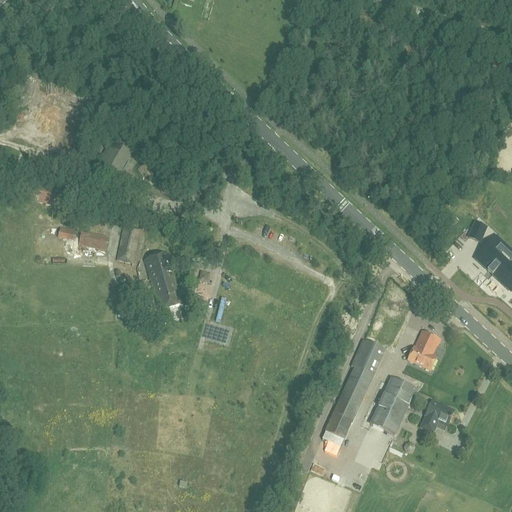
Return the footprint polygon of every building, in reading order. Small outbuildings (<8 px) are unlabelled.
[(309,0),(300,0),(298,7),(307,10),(309,0)] [(106,146),(99,159),(104,161),(111,148),(106,146)] [(125,147),(113,164),(125,172),(137,155),(125,147)] [(156,184),(158,180),(148,164),(137,170),(147,186),(151,187),(156,184)] [(15,197),(20,180),(9,177),(4,194),(15,197)] [(39,192),(37,203),(56,208),(59,197),(39,192)] [(486,228),(474,223),(468,238),(480,243),(486,228)] [(134,264),(142,230),(125,227),(117,261),(134,264)] [(75,244),(77,238),(63,234),(61,241),(75,244)] [(109,238),(83,239),(83,243),(88,243),(88,250),(101,249),(102,253),(110,252),(109,238)] [(511,253),(496,241),(478,263),(511,290),(511,253)] [(169,309),(183,305),(168,254),(145,261),(160,312),(161,312),(165,324),(173,322),(169,309)] [(434,357),(441,341),(423,333),(416,349),(415,348),(408,362),(431,372),(437,359),(434,357)] [(385,351),(363,341),(351,367),(373,377),(385,351)] [(373,378),(354,369),(325,433),(344,442),(373,378)] [(407,421),(403,419),(416,391),(392,380),(371,426),(394,437),(395,435),(401,438),(404,431),(403,431),(407,421)] [(448,427),(454,413),(432,403),(426,417),(420,429),(433,435),(439,423),(448,427)] [(329,468),(332,462),(321,457),(318,463),(329,468)] [(174,500),(171,511),(210,511),(211,507),(174,500)]
